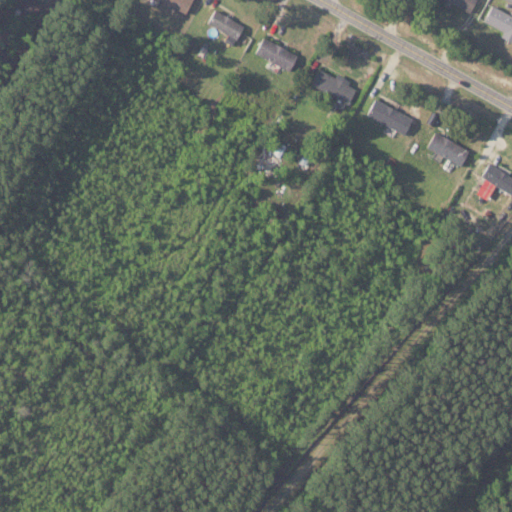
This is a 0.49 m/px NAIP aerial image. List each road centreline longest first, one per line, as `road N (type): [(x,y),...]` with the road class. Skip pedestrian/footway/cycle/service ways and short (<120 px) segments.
road 1 (track): [(511,229),(264,511)]
road 2 (residential): [(326,0),(511,99)]
